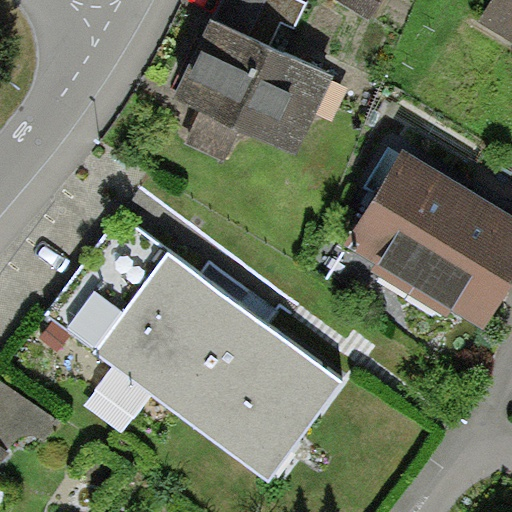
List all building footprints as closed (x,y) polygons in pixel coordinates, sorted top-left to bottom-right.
[(304,0),(222,0),(214,20),(268,45),(280,19),(294,26),(307,1),(304,0)] [(381,0),(336,0),(370,20),(381,0)] [(511,0),(492,0),(479,22),(511,41),(511,0)] [(214,20),(211,18),(181,82),(173,98),(187,104),(172,134),(224,159),(240,126),(295,152),(332,76),(268,45),(214,20)] [(511,214),(404,149),(346,245),(377,264),(373,270),(447,315),(451,309),(486,330),(511,286),(511,214)] [(248,309),(120,213),(45,313),(53,319),(72,333),(95,350),(94,352),(269,482),(345,381),(248,309)] [(58,352),(72,333),(53,319),(39,337),(58,352)] [(0,444),(7,450),(20,436),(37,435),(43,441),(58,422),(0,380),(0,444)] [(0,444),(0,464),(10,453),(7,450),(0,444)]
